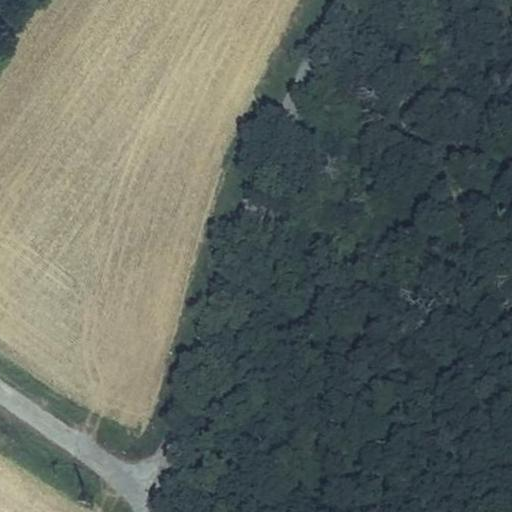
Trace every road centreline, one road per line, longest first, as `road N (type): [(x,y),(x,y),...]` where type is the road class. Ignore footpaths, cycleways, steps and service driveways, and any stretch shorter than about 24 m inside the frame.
road 1 (unclassified): [(345,0),(267,168),(154,497)]
road 2 (unclassified): [(154,497),(0,393)]
